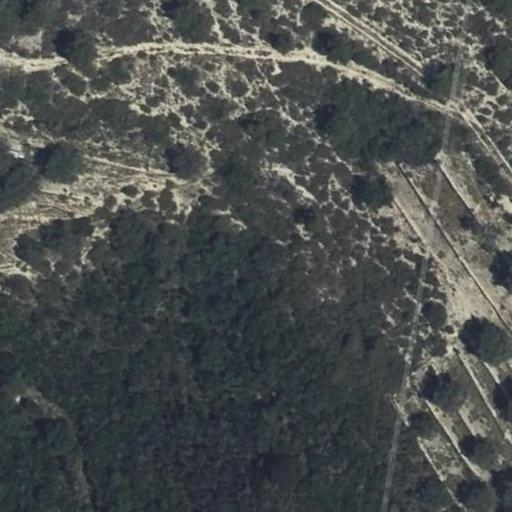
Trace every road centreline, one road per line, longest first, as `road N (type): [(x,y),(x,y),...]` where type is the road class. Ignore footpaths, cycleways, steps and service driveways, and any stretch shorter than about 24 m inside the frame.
road 1 (track): [(472,114),(352,65),(297,54),(160,46),(27,63),(0,56)]
road 2 (track): [(511,171),(472,114),(320,0)]
